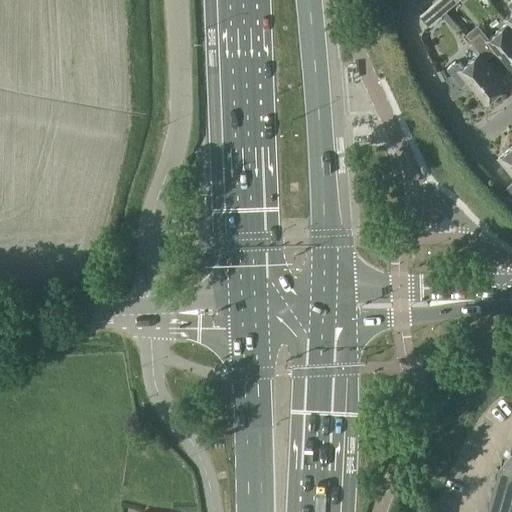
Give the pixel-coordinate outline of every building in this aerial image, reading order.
[(438,0),(421,15),(428,23),(430,23),(458,0),(438,0)] [(511,26),(508,22),(487,40),(480,32),(471,40),(481,52),(486,58),(495,50),(511,69),(511,26)] [(507,83),(486,58),(481,52),(459,70),(485,102),(507,83)] [(511,145),(499,157),(511,173),(511,182),(507,186),(511,192),(511,145)] [(498,470),(496,474),(485,511),(511,511),(511,448),(511,449),(508,453),(505,457),(502,461),(500,465),(498,470)]
